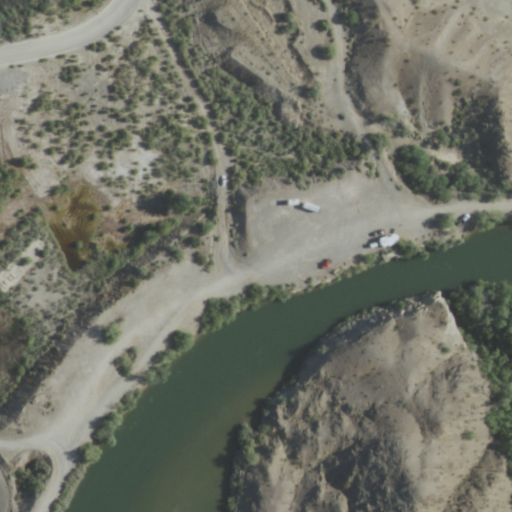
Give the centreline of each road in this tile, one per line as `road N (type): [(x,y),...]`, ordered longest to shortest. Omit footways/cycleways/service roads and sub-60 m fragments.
road 1 (track): [(217,283),(387,214),(379,174),(338,86),(333,24),(322,0),(155,27),(210,134),(223,196),(217,283),(140,354),(64,445),(35,511)]
road 2 (residential): [(0,58),(93,29),(126,0)]
